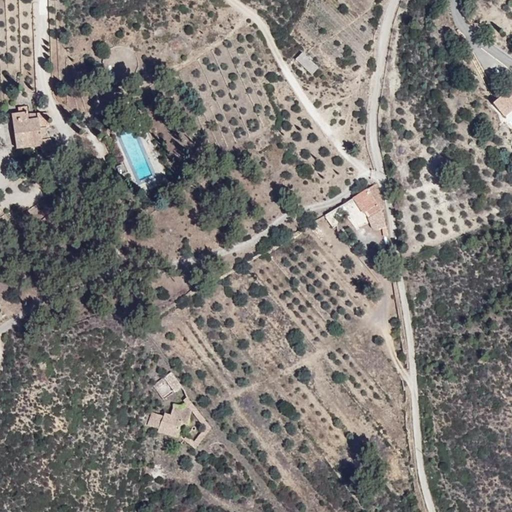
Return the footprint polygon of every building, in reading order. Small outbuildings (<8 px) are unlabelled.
[(303,51),(295,59),(311,75),(319,68),(303,51)] [(505,118),(511,111),(511,85),(492,105),(505,118)] [(57,87),(0,91),(0,147),(61,141),(57,87)] [(378,240),(363,187),(337,204),(338,243),(378,240)] [(33,207),(26,211),(33,222),(40,218),(33,207)] [(323,217),(317,222),(325,233),(332,229),(323,217)] [(208,428),(171,378),(149,395),(181,444),(208,428)]
